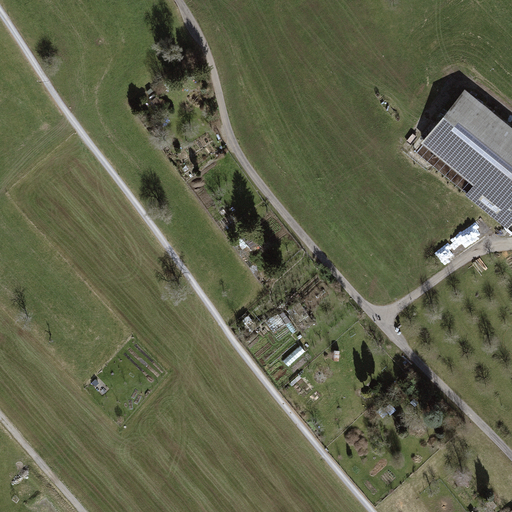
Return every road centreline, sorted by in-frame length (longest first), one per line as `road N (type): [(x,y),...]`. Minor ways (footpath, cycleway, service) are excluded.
road 1 (track): [(0,10),(252,365),(374,511)]
road 2 (unclassified): [(511,458),(354,293),(242,160),(207,49),(179,0)]
